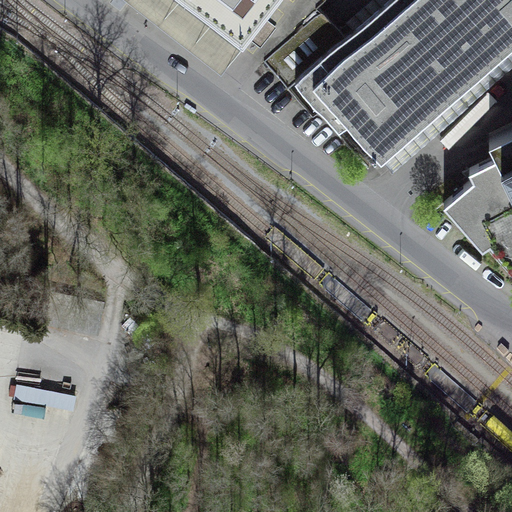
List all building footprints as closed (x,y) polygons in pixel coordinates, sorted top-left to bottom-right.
[(174,0),(240,52),(282,0),(174,0)] [(460,118),(511,75),(511,0),(414,0),(306,89),(349,137),(360,131),(397,174),(460,118)] [(511,123),(491,132),(500,154),(473,163),(472,173),(442,204),(494,260),(503,258),(511,268),(511,123)] [(105,305),(48,289),(39,320),(70,328),(96,336),(105,305)] [(36,363),(32,377),(79,391),(83,377),(36,363)]
